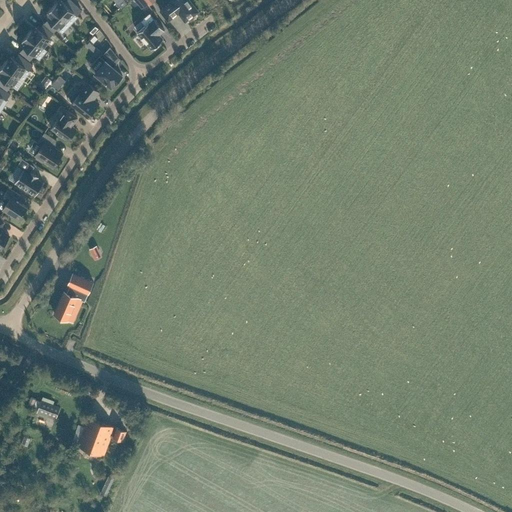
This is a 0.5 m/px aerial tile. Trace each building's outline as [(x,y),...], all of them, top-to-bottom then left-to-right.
[(52,6),(70,24),(79,16),(77,14),(82,10),(71,0),(66,0),(65,2),(62,0),(58,0),(58,1),(57,1),(52,6)] [(198,11),(190,0),(170,0),(171,0),(170,0),(170,1),(171,2),(160,10),(168,20),(179,12),(185,21),(198,11)] [(62,32),(70,24),(52,6),(47,11),(47,12),(44,15),(49,19),(44,24),(53,32),(58,28),(62,32)] [(137,32),(152,49),(153,47),(155,48),(159,45),(159,43),(164,38),(160,34),(165,30),(155,18),(154,18),(150,13),(142,20),(146,25),(137,32)] [(32,28),(27,34),(43,47),(51,38),(49,37),(53,32),(44,24),(39,29),(35,25),(32,28)] [(43,47),(27,34),(23,39),(23,40),(20,43),(25,47),(20,51),(30,59),(34,55),(39,59),(47,50),(43,47)] [(116,83),(123,76),(112,67),(115,64),(116,64),(120,59),(111,47),(105,54),(111,60),(108,63),(107,61),(97,73),(112,86),(115,83),(116,83)] [(71,49),(62,58),(67,62),(75,54),(71,49)] [(19,77),(23,80),(30,70),(29,69),(33,64),(19,53),(15,59),(10,55),(8,59),(7,58),(3,64),(20,77),(19,77)] [(0,76),(1,77),(0,78),(0,84),(7,90),(11,85),(13,86),(19,77),(20,77),(3,64),(0,68),(0,76)] [(46,75),(39,84),(45,88),(52,80),(46,75)] [(82,90),(72,102),(89,115),(99,103),(93,99),(99,91),(88,82),(82,90)] [(0,108),(2,109),(8,100),(7,99),(10,93),(0,86),(0,108)] [(44,104),(50,96),(46,93),(40,101),(44,104)] [(59,116),(51,128),(69,140),(77,129),(72,125),(78,117),(66,109),(60,117),(59,116)] [(42,145),(36,154),(37,156),(36,158),(42,162),(43,160),(54,166),(63,153),(52,146),(57,139),(45,131),(38,143),(42,145)] [(23,169),(15,182),(16,182),(35,194),(35,195),(44,182),(43,181),(43,182),(37,178),(38,176),(39,176),(32,171),(35,166),(22,158),(17,166),(23,169)] [(20,218),(28,206),(16,199),(20,194),(9,187),(2,197),(8,200),(4,207),(20,218)] [(0,247),(1,248),(9,235),(0,228),(0,227),(4,222),(0,219),(0,247)] [(86,299),(94,281),(74,272),(68,284),(70,285),(67,292),(65,291),(55,314),(68,320),(68,319),(73,321),(76,312),(72,310),(78,296),(86,299)] [(88,416),(77,444),(105,454),(113,435),(116,436),(116,437),(124,440),(127,431),(88,416)]
